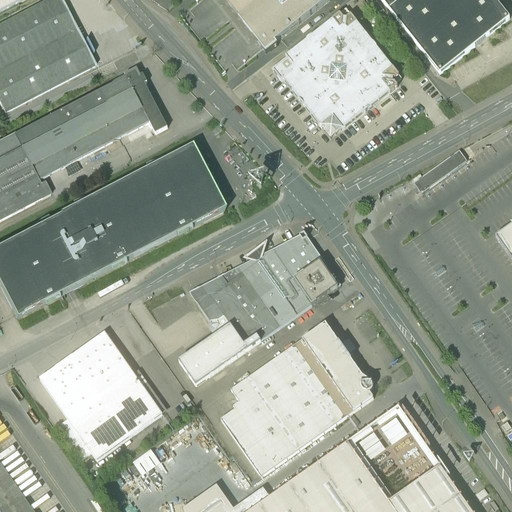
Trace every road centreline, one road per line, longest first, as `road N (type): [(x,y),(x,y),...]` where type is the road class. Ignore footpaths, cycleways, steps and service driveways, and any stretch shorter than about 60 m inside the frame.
road 1 (unclassified): [(317,205),(282,215),(0,365)]
road 2 (unclassified): [(317,205),(511,483)]
road 3 (unclassified): [(128,0),(317,205)]
road 4 (unclassified): [(511,106),(317,205)]
